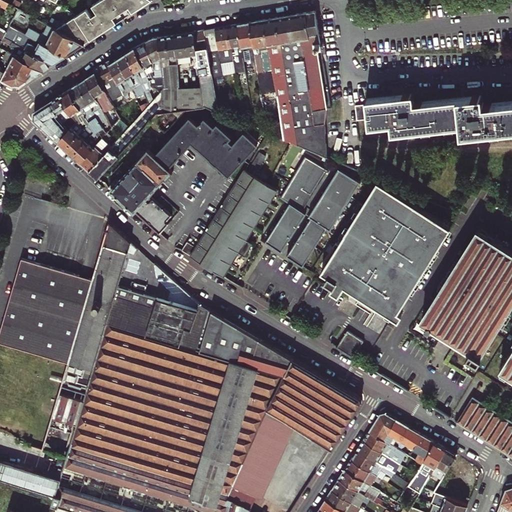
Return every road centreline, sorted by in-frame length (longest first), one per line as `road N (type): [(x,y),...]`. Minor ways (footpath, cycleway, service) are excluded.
road 1 (residential): [(8,112),(163,255),(379,389)]
road 2 (residential): [(341,0),(350,75),(511,74)]
road 3 (tertiary): [(203,13),(141,23),(19,102)]
road 4 (residential): [(379,389),(300,511)]
road 5 (residential): [(379,389),(501,463)]
